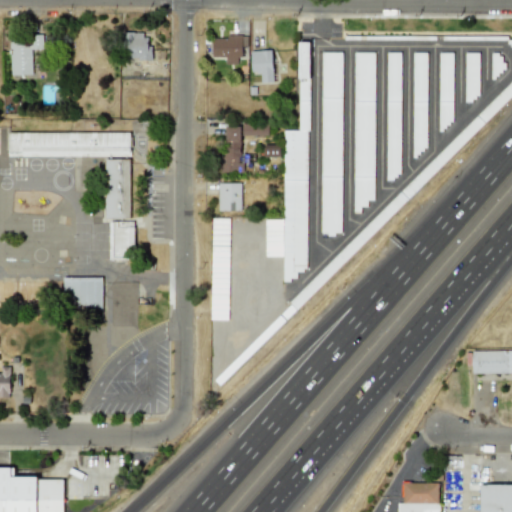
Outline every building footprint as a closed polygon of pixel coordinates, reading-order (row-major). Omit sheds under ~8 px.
[(151,32),(125,33),(125,59),(151,59),(151,32)] [(32,76),(32,52),(43,52),(42,34),(30,34),(30,43),(9,44),(10,77),(32,76)] [(211,38),(211,57),(226,57),(226,64),(239,64),(239,47),(246,47),(246,35),(225,35),(225,38),(211,38)] [(282,130),(282,280),(296,280),(296,270),(307,270),(307,42),(297,42),(297,130),(282,130)] [(258,74),(259,83),(272,83),(271,50),(250,50),(251,74),(258,74)] [(319,234),(340,234),(341,52),(321,52),(319,234)] [(373,200),(373,52),(352,52),(353,213),(360,212),(360,206),(367,206),(367,200),(373,200)] [(385,177),(399,177),(399,52),(386,52),(385,177)] [(268,136),(267,123),(241,124),(241,136),(268,136)] [(241,127),(223,126),(222,172),(240,172),(241,127)] [(7,156),(130,156),(130,132),(7,132),(7,156)] [(104,158),(104,217),(130,217),(130,158),(104,158)] [(240,183),(217,182),(217,210),(240,211),(240,183)] [(135,221),(109,221),(109,261),(135,261),(135,221)] [(47,277),(0,277),(0,308),(47,308),(47,277)] [(102,308),(102,277),(62,277),(62,308),(102,308)] [(471,374),(511,373),(511,350),(471,351),(471,374)] [(0,395),(8,396),(9,367),(0,366),(0,395)] [(0,511),(63,511),(63,478),(14,478),(14,467),(0,467),(0,511)] [(438,511),(438,482),(401,482),(401,503),(397,503),(397,511),(438,511)] [(511,511),(511,484),(478,484),(477,511),(511,511)]
